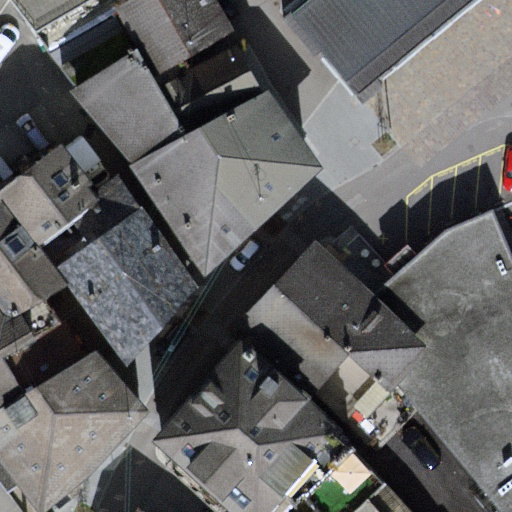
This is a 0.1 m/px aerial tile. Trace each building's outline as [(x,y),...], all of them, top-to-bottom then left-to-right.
[(9,0),(71,88),(137,47),(112,8),(128,0),(9,0)] [(217,0),(128,0),(112,8),(137,47),(155,74),(237,39),(217,0)] [(314,0),(301,11),(361,85),(466,0),(314,0)] [(261,88),(237,39),(155,74),(187,130),(261,88)] [(137,47),(71,88),(129,163),(187,130),(155,74),(137,47)] [(187,130),(129,163),(207,277),(324,161),(272,82),(261,88),(187,130)] [(0,204),(57,270),(144,211),(119,176),(94,191),(61,146),(0,193),(0,204)] [(0,204),(0,309),(5,316),(46,296),(68,284),(57,270),(0,204)] [(144,211),(57,270),(68,284),(126,357),(195,280),(144,211)] [(511,511),(511,255),(493,214),(387,296),(438,344),(391,394),(506,511),(511,511)] [(323,245),(248,327),(356,431),(391,394),(438,344),(387,296),(340,258),(323,245)] [(5,316),(0,309),(0,411),(86,354),(72,330),(60,315),(46,296),(5,316)] [(249,345),(163,432),(245,511),(282,511),(350,443),(249,345)] [(86,354),(0,411),(0,466),(34,511),(37,511),(147,411),(97,348),(86,354)] [(415,511),(395,486),(367,511),(415,511)]
